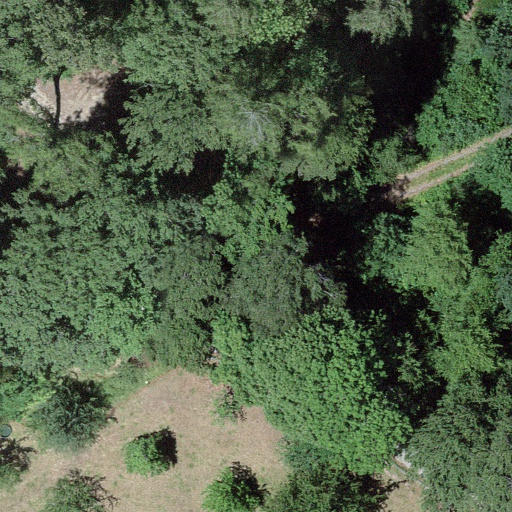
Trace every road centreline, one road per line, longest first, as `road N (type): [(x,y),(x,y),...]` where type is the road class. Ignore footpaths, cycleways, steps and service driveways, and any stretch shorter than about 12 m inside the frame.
road 1 (track): [(485,511),(335,419),(168,362),(20,358),(0,371)]
road 2 (track): [(511,132),(168,362)]
road 3 (track): [(168,362),(33,0)]
